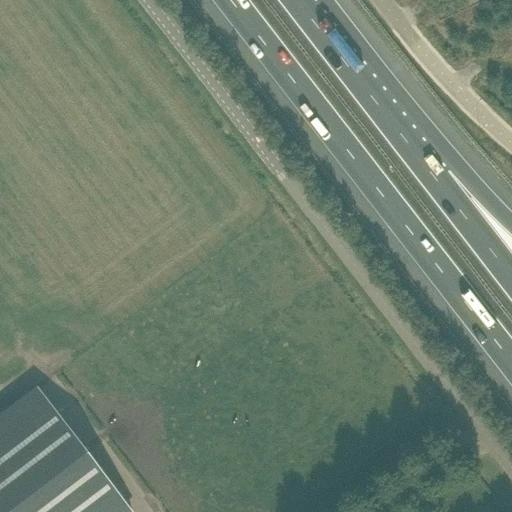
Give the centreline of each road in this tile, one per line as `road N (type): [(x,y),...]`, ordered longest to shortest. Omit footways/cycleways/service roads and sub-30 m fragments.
road 1 (unclassified): [(511,471),(146,0)]
road 2 (motorway): [(228,0),(511,364)]
road 3 (motorway): [(421,162),(295,0)]
road 4 (unclassified): [(511,148),(376,0)]
road 5 (motorway): [(511,279),(421,162)]
